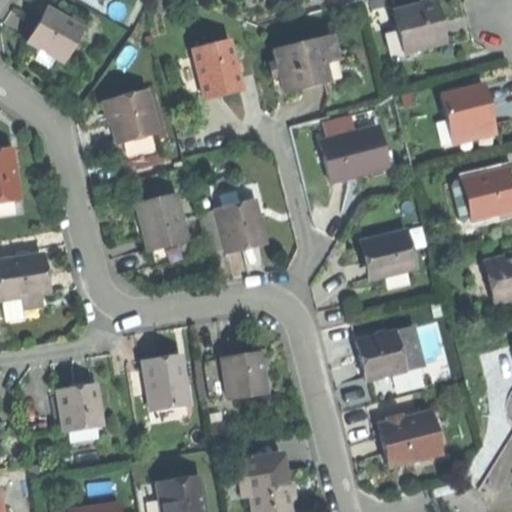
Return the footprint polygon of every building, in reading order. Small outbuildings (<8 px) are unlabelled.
[(402,31),(406,52),(431,47),(447,43),(442,23),(439,4),(398,13),(402,31)] [(31,42),(67,62),(85,28),(49,8),(41,24),(31,42)] [(433,57),(431,47),(406,52),(402,31),(391,34),(397,65),(433,57)] [(277,50),(287,93),(306,88),(332,82),(327,63),(341,60),(336,36),(277,50)] [(206,89),(208,99),(227,95),(245,90),(234,40),(197,48),(199,57),(206,89)] [(190,92),(206,89),(199,57),(183,61),(190,92)] [(148,93),(110,102),(115,122),(119,141),(157,131),(148,93)] [(445,106),(454,145),(498,135),(495,120),(489,96),(445,106)] [(328,162),(332,180),(391,167),(382,127),(323,140),(328,162)] [(500,144),(498,135),(454,145),(456,154),(500,144)] [(12,150),(0,151),(0,199),(20,198),(18,176),(14,176),(13,164),(12,150)] [(469,177),(480,219),(511,211),(511,175),(510,167),(469,177)] [(473,221),(480,219),(469,177),(463,179),(473,221)] [(145,227),(151,250),(188,241),(177,194),(140,202),(145,227)] [(219,209),(229,248),(244,244),(266,238),(256,199),(219,209)] [(211,253),(229,248),(219,209),(201,214),(211,253)] [(373,261),(376,276),(418,267),(409,231),(368,241),(373,261)] [(0,263),(0,291),(1,300),(24,296),(43,293),(50,292),(47,273),(44,256),(0,263)] [(511,256),(487,263),(496,301),(511,297),(511,256)] [(482,305),(496,301),(487,263),(473,266),(482,305)] [(45,306),(43,293),(24,296),(26,309),(45,306)] [(411,325),(396,330),(408,370),(423,365),(411,325)] [(363,364),(368,381),(408,370),(396,330),(356,341),(363,364)] [(224,359),(230,400),(268,393),(261,353),(240,357),(224,359)] [(161,359),(144,361),(152,412),(190,406),(182,355),(161,359)] [(77,388),(60,390),(67,433),(105,427),(98,385),(77,388)] [(432,413),(381,426),(386,446),(391,467),(411,462),(409,455),(440,447),(432,413)] [(442,454),(440,447),(409,455),(411,462),(442,454)] [(288,471),(250,476),(253,498),(255,511),(294,511),(292,497),(288,471)] [(244,499),(253,498),(250,476),(241,478),(244,499)] [(179,488),(159,491),(161,511),(206,511),(202,477),(178,480),(179,488)] [(158,483),(159,491),(179,488),(178,480),(158,483)]
